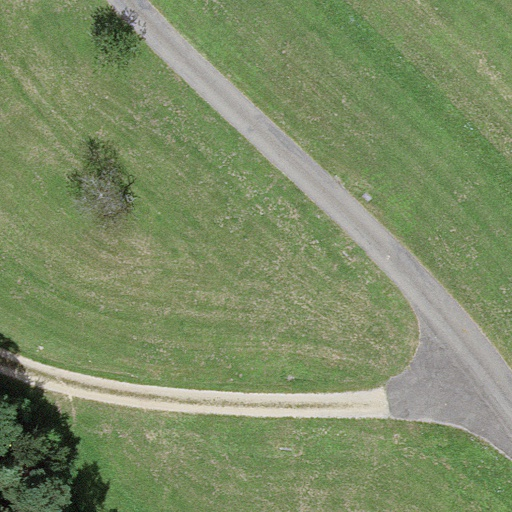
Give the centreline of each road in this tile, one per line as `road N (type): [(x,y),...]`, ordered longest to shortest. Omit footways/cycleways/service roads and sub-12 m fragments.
road 1 (unclassified): [(511,428),(377,249),(118,0)]
road 2 (track): [(472,383),(394,403),(221,406),(64,390),(0,365)]
road 3 (track): [(0,393),(85,470),(118,511)]
